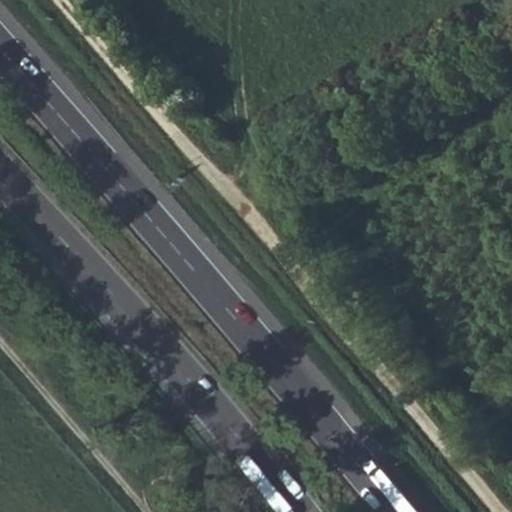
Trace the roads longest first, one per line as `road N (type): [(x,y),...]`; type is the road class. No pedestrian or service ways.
road 1 (track): [(56,0),(499,511)]
road 2 (trunk): [(397,511),(0,49)]
road 3 (trunk): [(0,173),(154,339),(298,511)]
road 4 (track): [(277,144),(511,23)]
